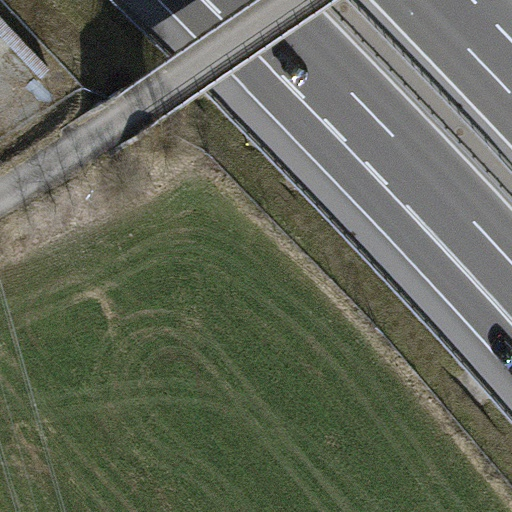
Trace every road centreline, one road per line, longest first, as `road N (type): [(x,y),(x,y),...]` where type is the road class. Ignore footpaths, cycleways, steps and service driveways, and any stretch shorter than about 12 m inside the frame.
road 1 (track): [(0,199),(305,0)]
road 2 (motorway): [(388,129),(511,304)]
road 3 (motorway): [(258,0),(388,129)]
road 4 (motorway): [(388,129),(511,264)]
road 5 (motorway): [(511,93),(424,0)]
